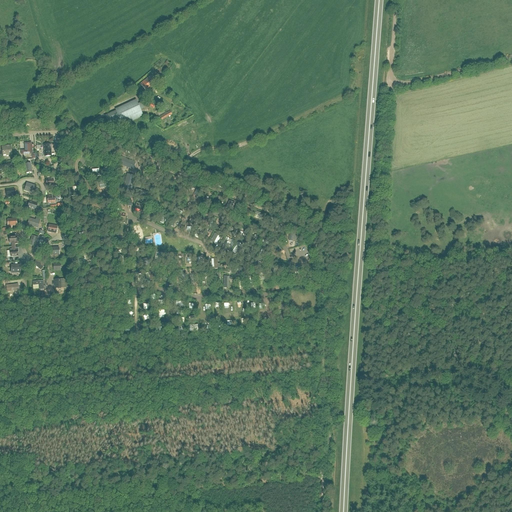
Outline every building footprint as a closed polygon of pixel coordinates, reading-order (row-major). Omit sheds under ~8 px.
[(167,70),(167,69),(169,70),(173,65),(171,64),(167,61),(163,66),(162,64),(157,67),(156,66),(155,67),(160,74),(167,70)] [(151,75),(140,84),(146,92),(157,83),(151,75)] [(122,126),(143,116),(137,102),(114,113),(105,117),(110,127),(120,122),(122,126)] [(162,120),(172,115),(170,111),(159,117),(162,120)] [(31,154),(31,153),(31,143),(25,144),(25,151),(22,151),(22,154),(31,154)] [(6,156),(12,155),(11,146),(9,146),(7,146),(8,146),(2,147),(3,155),(6,155),(6,156)] [(115,162),(132,170),(135,163),(117,156),(115,162)] [(9,173),(13,172),(11,164),(0,166),(0,169),(0,170),(8,168),(9,173)] [(32,172),(30,164),(24,165),(25,173),(32,172)] [(135,177),(127,174),(122,192),(130,194),(135,177)] [(73,191),(72,187),(69,187),(69,196),(79,195),(79,194),(79,191),(73,191)] [(100,210),(100,220),(112,219),(112,209),(100,210)] [(16,226),(16,219),(7,220),(8,228),(10,228),(10,226),(16,226)] [(37,228),(40,220),(36,219),(36,221),(29,219),(28,225),(37,228)] [(38,238),(32,236),(29,245),(35,246),(38,238)] [(12,247),(15,247),(15,245),(18,244),(18,241),(17,240),(16,237),(9,237),(9,243),(11,243),(12,247)] [(15,247),(12,247),(12,251),(10,251),(10,257),(18,256),(18,253),(18,252),(18,248),(15,249),(15,247)] [(112,267),(111,258),(100,261),(100,262),(99,262),(100,264),(101,264),(101,265),(108,263),(109,268),(112,267)] [(149,258),(135,261),(136,267),(150,264),(149,258)] [(33,264),(40,270),(44,265),(37,259),(33,264)] [(32,282),(33,286),(40,285),(40,290),(44,289),(43,281),(32,282)]
